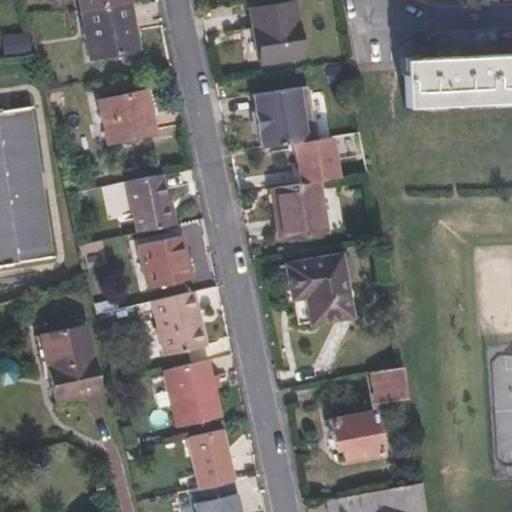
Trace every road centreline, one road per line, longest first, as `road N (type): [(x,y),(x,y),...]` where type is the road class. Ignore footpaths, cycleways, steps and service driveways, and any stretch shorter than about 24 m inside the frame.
road 1 (residential): [(181,0),(286,511)]
road 2 (residential): [(378,0),(409,20),(443,27),(511,23)]
